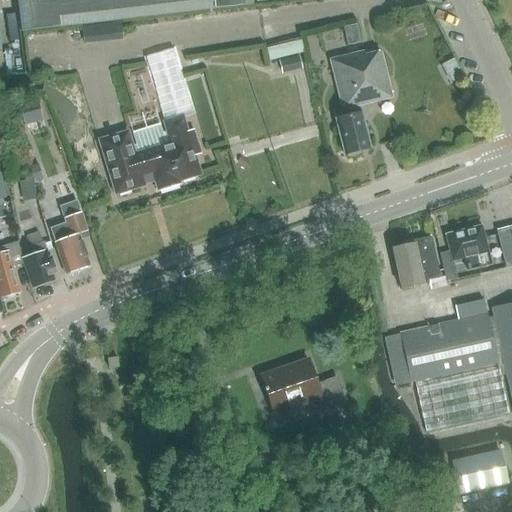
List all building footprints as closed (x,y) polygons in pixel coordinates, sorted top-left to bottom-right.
[(16,0),(20,32),(252,5),(251,0),(16,0)] [(304,27),(269,36),(272,48),(307,40),(304,27)] [(358,106),(391,98),(380,51),(365,55),(364,52),(330,60),(342,110),(343,110),(345,118),(335,120),(344,155),(370,149),(361,114),(360,114),(358,106)] [(42,87),(20,92),(26,116),(48,111),(42,87)] [(127,132),(99,141),(115,194),(143,186),(142,182),(154,178),(158,192),(179,185),(178,181),(200,175),(194,156),(200,154),(192,130),(186,132),(181,117),(164,123),(166,132),(162,133),(160,125),(132,134),(136,145),(132,146),(127,132)] [(66,225),(50,231),(65,274),(68,273),(69,275),(79,272),(78,270),(89,266),(80,240),(89,237),(77,203),(60,208),(66,225)] [(467,271),(490,265),(487,252),(488,252),(481,226),(445,235),(449,252),(452,261),(453,261),(464,258),(467,271)] [(506,268),(511,266),(511,227),(497,231),(506,268)] [(51,274),(54,273),(48,254),(47,254),(43,242),(42,242),(39,233),(26,237),(29,247),(32,255),(22,259),(32,288),(53,281),(51,274)] [(428,281),(440,278),(431,238),(413,242),(413,245),(392,249),(400,289),(429,284),(428,281)] [(23,265),(22,259),(16,243),(0,247),(0,297),(19,293),(12,268),(23,265)] [(449,252),(439,254),(446,282),(457,279),(453,261),(452,261),(449,252)] [(386,338),(396,386),(414,382),(426,433),(508,415),(500,378),(506,376),(511,402),(511,305),(492,310),(494,318),(487,320),(481,291),(430,302),(435,326),(386,338)] [(110,370),(119,369),(118,359),(109,360),(110,370)] [(321,412),(345,403),(336,378),(316,385),(307,360),(260,377),(273,414),(317,399),(321,412)] [(459,494),(507,484),(500,452),(452,463),(459,494)]
